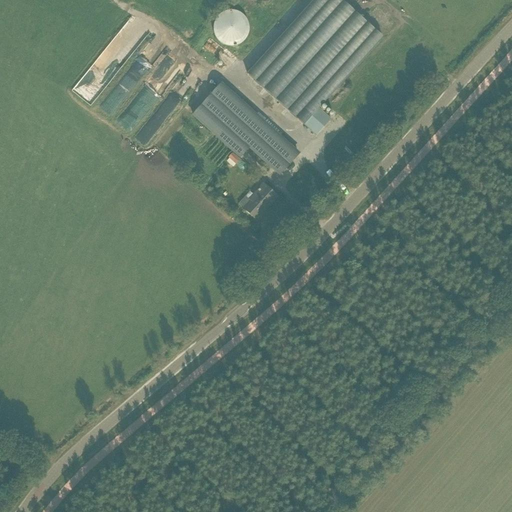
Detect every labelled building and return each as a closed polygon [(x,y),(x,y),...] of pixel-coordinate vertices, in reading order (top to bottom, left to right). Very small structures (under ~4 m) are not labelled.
[(219,43),(223,45),(225,46),(228,47),(229,47),(232,47),(234,47),(237,46),(241,44),(243,42),(246,38),(248,33),(249,29),(248,24),(247,21),(245,18),(245,17),(242,15),(238,12),(237,12),(234,11),(232,11),(229,11),(228,11),(225,12),(220,14),(219,15),(217,17),(214,21),(213,24),(213,26),(213,30),(214,35),(214,36),(216,39),(218,42),(219,43)] [(109,83),(129,52),(113,42),(96,70),(106,76),(104,80),(109,83)] [(280,176),(298,155),(220,85),(193,116),(195,118),(202,124),(236,155),(245,145),(280,176)] [(121,123),(132,131),(145,114),(133,106),(121,123)] [(316,136),(330,120),(319,109),(304,126),(316,136)] [(240,160),(232,153),(228,158),(235,165),(240,160)] [(243,208),(242,209),(255,221),(277,197),(262,184),(252,195),(250,192),(239,204),(243,208)]
